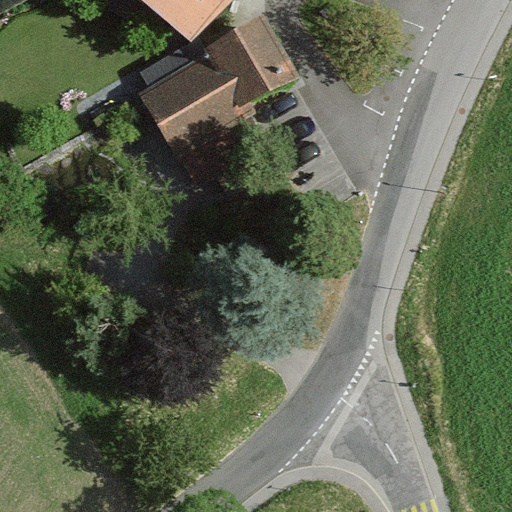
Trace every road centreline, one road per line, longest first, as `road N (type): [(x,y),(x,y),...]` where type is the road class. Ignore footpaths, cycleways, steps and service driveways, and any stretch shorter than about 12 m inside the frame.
road 1 (unclassified): [(481,0),(425,111),(344,372)]
road 2 (unclassified): [(344,372),(280,445),(198,511)]
road 3 (residential): [(417,511),(344,372)]
